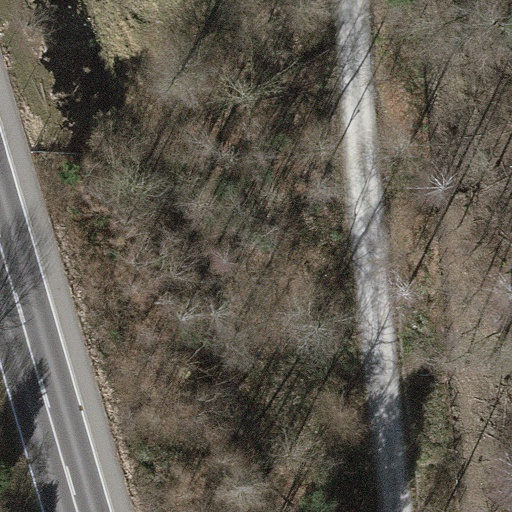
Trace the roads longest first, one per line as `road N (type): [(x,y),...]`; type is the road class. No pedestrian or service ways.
road 1 (track): [(353,0),(398,511)]
road 2 (secondary): [(77,511),(0,244)]
